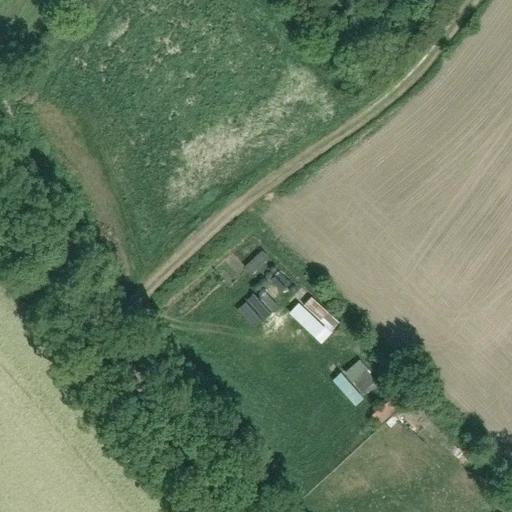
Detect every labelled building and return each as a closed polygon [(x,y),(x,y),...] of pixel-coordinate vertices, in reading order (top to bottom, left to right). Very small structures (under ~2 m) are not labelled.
[(256,272),(270,259),(264,252),(249,265),(256,272)] [(258,327),(274,311),(257,294),(241,310),(258,327)] [(326,343),(344,322),(313,294),(294,315),(326,343)] [(347,371),(362,392),(378,380),(364,360),(347,371)] [(403,392),(375,413),(383,423),(411,402),(403,392)] [(413,399),(406,407),(427,426),(435,418),(413,399)]
